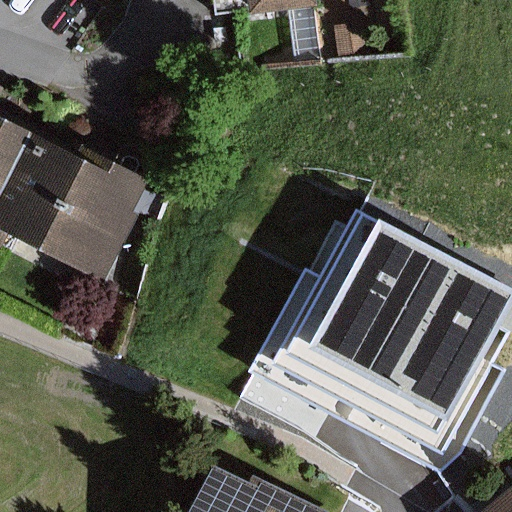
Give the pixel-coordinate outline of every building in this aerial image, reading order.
[(258,0),(260,14),(325,6),(323,0),(258,0)] [(372,23),(339,27),(342,57),(375,54),(372,23)] [(0,247),(4,250),(15,230),(0,222),(0,217),(49,132),(0,106),(0,247)] [(109,164),(49,132),(0,217),(0,222),(15,230),(109,281),(144,216),(140,214),(158,179),(114,155),(109,164)] [(511,368),(511,259),(373,191),(288,364),(470,453),(511,368)] [(225,467),(202,511),(332,511),(263,478),(259,485),(225,467)] [(511,511),(511,482),(475,511),(511,511)]
